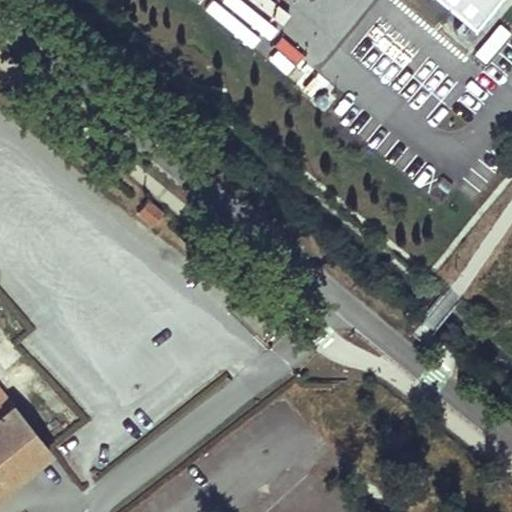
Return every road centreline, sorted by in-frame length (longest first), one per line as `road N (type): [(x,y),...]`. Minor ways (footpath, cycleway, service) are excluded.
road 1 (unclassified): [(0,19),(511,441)]
road 2 (unknown): [(393,486),(369,453),(331,430),(316,431),(205,511)]
